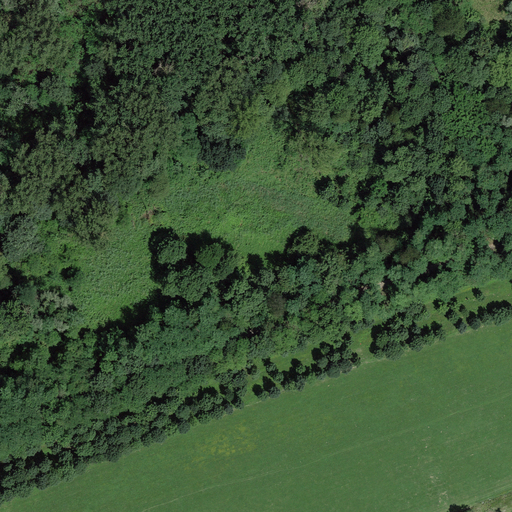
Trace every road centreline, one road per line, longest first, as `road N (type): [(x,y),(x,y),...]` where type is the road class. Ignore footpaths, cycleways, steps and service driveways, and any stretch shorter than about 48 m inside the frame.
road 1 (track): [(0,424),(511,233)]
road 2 (track): [(411,0),(492,240)]
